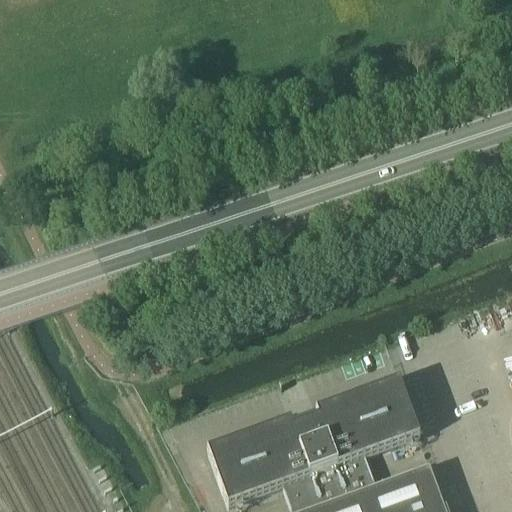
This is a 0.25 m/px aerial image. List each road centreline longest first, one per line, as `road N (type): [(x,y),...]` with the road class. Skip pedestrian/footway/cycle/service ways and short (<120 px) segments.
road 1 (secondary): [(0,292),(511,123)]
road 2 (track): [(173,511),(114,371)]
